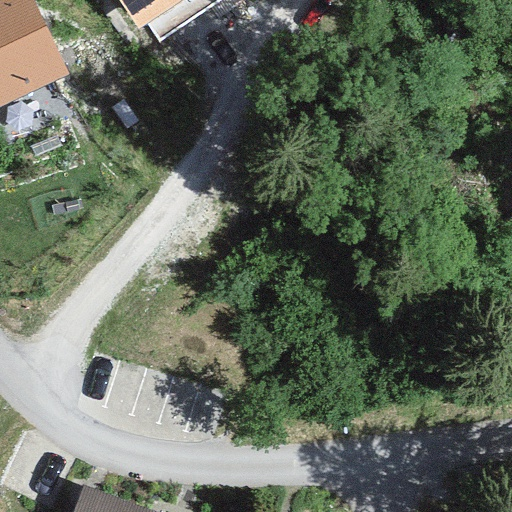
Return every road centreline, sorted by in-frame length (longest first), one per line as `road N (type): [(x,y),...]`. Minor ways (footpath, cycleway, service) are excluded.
road 1 (track): [(23,390),(225,129),(300,0)]
road 2 (residential): [(371,459),(198,466),(120,455),(64,429),(0,356)]
road 3 (residential): [(511,440),(371,459)]
